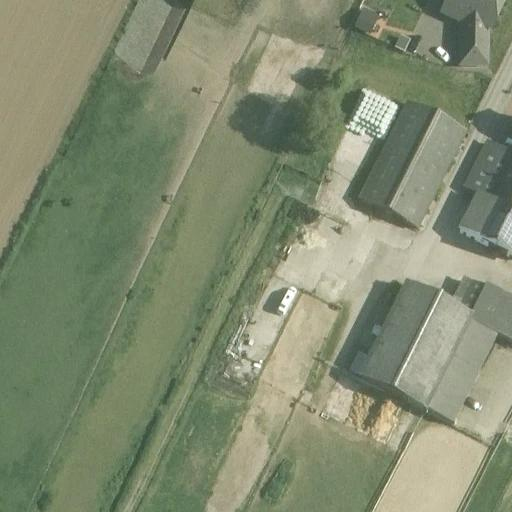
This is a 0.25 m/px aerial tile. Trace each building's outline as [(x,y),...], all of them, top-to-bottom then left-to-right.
[(175,0),(139,0),(115,52),(148,69),(181,2),(175,0)] [(287,0),(277,22),(316,41),(335,0),(287,0)] [(450,0),(445,11),(470,23),(487,31),(490,32),(505,0),(450,0)] [(351,29),(368,36),(377,16),(360,9),(351,29)] [(487,31),(470,23),(467,31),(466,39),(486,39),(487,31)] [(466,39),(460,39),(460,68),(486,68),(486,39),(466,39)] [(407,107),(358,203),(416,232),(464,136),(456,132),(407,107)] [(486,146),(462,192),(476,199),(499,153),(486,146)] [(511,159),(499,153),(476,199),(511,216),(511,159)] [(511,216),(476,199),(458,235),(511,261),(511,216)] [(511,306),(462,282),(447,313),(469,324),(498,338),(511,345),(511,306)] [(405,292),(360,381),(453,428),(498,338),(469,324),(447,313),(405,292)]
